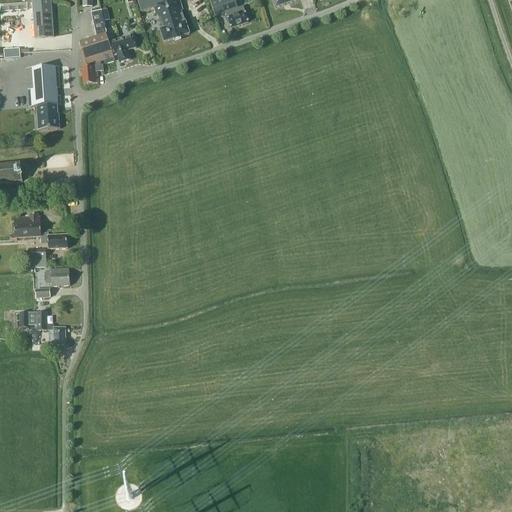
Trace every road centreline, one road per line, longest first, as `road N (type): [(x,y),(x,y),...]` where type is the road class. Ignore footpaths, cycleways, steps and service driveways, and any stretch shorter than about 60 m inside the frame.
road 1 (residential): [(64,403),(85,325),(76,96)]
road 2 (residential): [(76,96),(356,0)]
